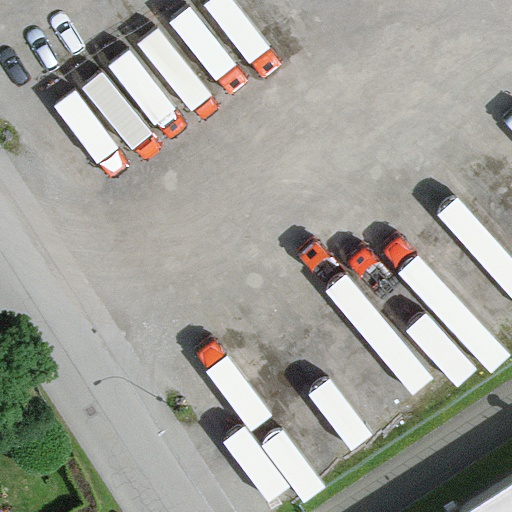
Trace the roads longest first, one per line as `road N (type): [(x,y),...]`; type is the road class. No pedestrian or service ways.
road 1 (unknown): [(425,184),(284,270),(68,351)]
road 2 (unclassified): [(171,511),(0,245)]
road 3 (unknown): [(290,0),(425,184)]
